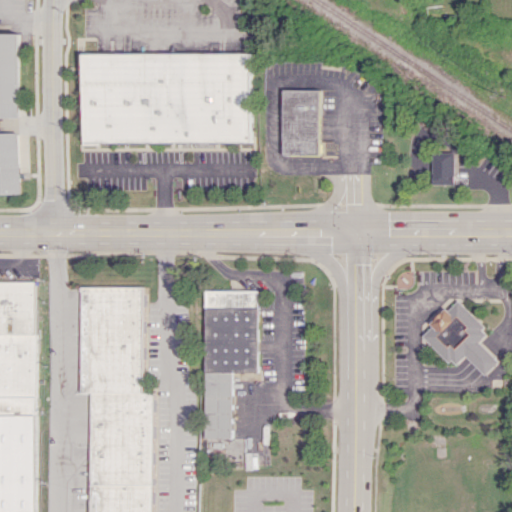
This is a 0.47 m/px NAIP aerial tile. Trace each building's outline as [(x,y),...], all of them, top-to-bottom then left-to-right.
[(0,193),(20,194),(20,133),(0,132),(0,117),(21,117),(21,33),(0,32),(0,193)] [(85,55),(255,53),(256,139),(86,142),(85,55)] [(325,153),(288,153),(288,89),(325,90),(325,153)] [(434,185),(457,184),(456,151),(433,152),(434,185)] [(37,511),(0,511),(0,282),(37,282),(37,511)] [(91,392),(90,511),(153,511),(154,392),(144,392),(144,286),(81,286),(81,392),(91,392)] [(259,290),(205,290),(206,437),(234,437),(233,372),(259,371),(259,290)] [(499,361),(480,341),(490,332),(457,299),(422,334),(455,366),(466,355),(485,375),(499,361)] [(245,463),(245,437),(202,438),(202,464),(245,463)]
